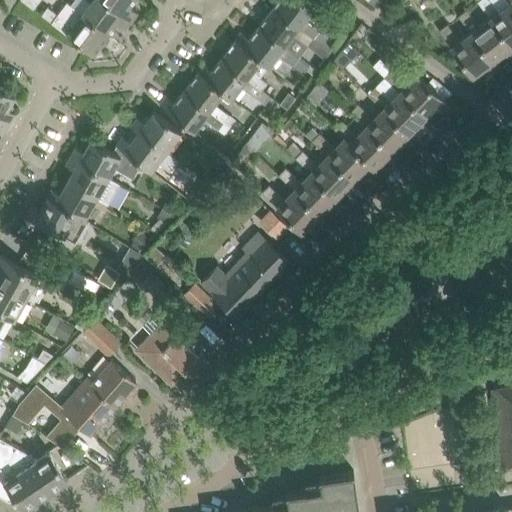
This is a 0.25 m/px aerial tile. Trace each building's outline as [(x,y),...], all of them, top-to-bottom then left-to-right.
[(89,0),(91,1),(82,13),(109,33),(117,23),(125,29),(131,20),(104,0),(89,0)] [(104,0),(131,20),(138,12),(130,5),(133,0),(104,0)] [(278,0),(274,6),(314,37),(320,30),(304,18),(314,6),(306,0),(278,0)] [(461,0),(453,6),(471,31),(492,60),(493,59),(504,51),(509,57),(511,54),(511,45),(490,17),(479,25),(461,0)] [(490,0),(477,0),(490,17),(511,45),(511,4),(510,2),(499,11),(490,0)] [(66,1),(58,13),(48,6),(42,14),(94,53),(109,33),(82,13),(66,1)] [(274,6),(259,25),(284,45),(299,56),(308,45),(325,58),(330,51),(314,38),(314,37),(274,6)] [(489,71),(498,65),(493,59),(492,60),(471,31),(460,39),(448,23),(439,30),(473,74),(485,66),(489,71)] [(303,72),(309,64),(299,56),(284,45),(259,25),(250,37),(242,31),(236,39),(261,58),(261,59),(269,65),(278,53),(303,72)] [(262,89),(267,82),(260,76),(269,65),(261,59),(261,58),(236,39),(221,58),(262,89)] [(359,51),(348,40),(340,51),(350,60),(359,51)] [(212,69),(204,63),(198,71),(224,90),(223,91),(231,97),(240,85),(256,97),(262,89),(221,58),(212,69)] [(385,62),(377,69),(385,76),(392,69),(385,62)] [(392,69),(385,76),(399,90),(400,89),(426,115),(435,105),(441,110),(448,103),(417,72),(407,83),(392,69)] [(224,121),(225,121),(230,126),(235,119),(229,115),(230,114),(215,102),(223,91),(224,90),(198,71),(184,90),(224,121)] [(363,77),(357,83),(366,91),(372,85),(363,77)] [(0,85),(0,114),(11,120),(16,112),(8,108),(15,94),(0,85)] [(375,86),(368,93),(382,107),(383,107),(409,132),(419,122),(424,127),(431,120),(426,115),(400,89),(399,90),(390,100),(375,86)] [(194,130),(204,117),(219,129),(225,133),(230,126),(225,121),(224,121),(184,90),(175,102),(167,95),(160,104),(194,130)] [(295,96),(288,91),(279,102),(286,108),(295,96)] [(358,103),(351,111),(366,125),(366,124),(392,149),(402,139),(407,144),(415,137),(409,132),(383,107),(382,107),(373,117),(358,103)] [(138,116),(131,124),(138,130),(139,129),(165,150),(166,148),(181,129),(154,109),(145,121),(138,116)] [(11,120),(0,114),(0,125),(6,129),(11,120)] [(254,130),(265,139),(274,130),(262,120),(254,130)] [(341,121),(334,128),(343,137),(344,136),(375,167),(385,156),(391,162),(398,154),(392,149),(366,124),(366,125),(356,135),(341,121)] [(306,134),(326,154),(327,153),(353,179),(353,178),(363,168),(368,174),(375,167),(344,136),(343,137),(334,146),(320,132),(319,133),(312,126),(306,134)] [(171,170),(179,158),(166,148),(165,150),(139,129),(138,130),(130,140),(123,135),(117,143),(140,161),(151,169),(158,160),(171,170)] [(84,151),(76,146),(71,155),(109,176),(114,167),(132,177),(140,161),(117,143),(113,150),(91,138),(84,151)] [(295,157),(310,171),(336,196),(337,195),(346,186),(352,191),(359,183),(353,178),(353,179),(327,153),(326,154),(317,163),(302,149),(295,157)] [(108,202),(119,182),(109,176),(71,155),(66,163),(74,168),(67,180),(97,197),(97,196),(108,202)] [(276,159),(270,165),(279,174),(278,174),(293,188),(319,213),(320,212),(330,202),(335,208),(342,201),(337,195),(336,196),(310,171),(300,181),(286,167),(284,168),(276,159)] [(77,214),(85,218),(97,197),(67,180),(60,193),(52,188),(48,196),(78,213),(77,214)] [(319,213),(293,188),(283,198),(269,184),(262,191),(288,216),(302,230),(313,220),(318,225),(325,218),(320,212),(319,213)] [(87,220),(85,218),(77,214),(78,213),(48,196),(40,209),(32,204),(27,213),(75,241),(87,220)] [(276,235),(285,225),(274,214),(272,212),(262,221),(276,235)] [(217,264),(201,280),(238,316),(291,261),(266,237),(228,275),(217,264)] [(154,244),(145,254),(157,265),(166,255),(154,244)] [(127,270),(143,254),(130,246),(119,265),(127,270)] [(37,303),(49,281),(39,275),(1,254),(0,255),(0,265),(4,267),(0,274),(0,281),(27,297),(37,303)] [(142,260),(130,271),(142,282),(153,271),(142,260)] [(98,277),(111,284),(119,270),(106,263),(98,277)] [(6,314),(14,319),(27,297),(0,281),(0,308),(7,313),(6,314)] [(83,310),(75,324),(83,329),(96,316),(95,316),(99,309),(87,302),(83,310)] [(199,356),(163,321),(162,322),(153,313),(142,324),(152,333),(136,349),(172,383),(185,370),(199,356)] [(109,354),(122,341),(96,316),(83,329),(109,354)] [(38,357),(37,358),(45,363),(54,354),(43,347),(38,357)] [(33,354),(27,364),(37,370),(45,363),(37,358),(38,357),(33,354)] [(95,379),(90,375),(87,379),(115,404),(136,380),(112,359),(95,379)] [(12,412),(25,420),(28,422),(45,402),(62,417),(47,434),(63,446),(82,425),(90,433),(115,404),(87,379),(64,405),(37,382),(18,403),(20,404),(12,412)] [(511,384),(493,387),(503,466),(511,465),(511,384)] [(17,432),(25,420),(12,412),(5,425),(17,432)] [(49,449),(37,457),(0,436),(0,494),(9,499),(15,495),(23,508),(68,478),(49,449)] [(360,511),(354,469),(319,474),(319,476),(320,476),(321,485),(286,490),(286,492),(287,492),(288,500),(242,507),(239,508),(235,509),(231,511),(228,511),(360,511)]
